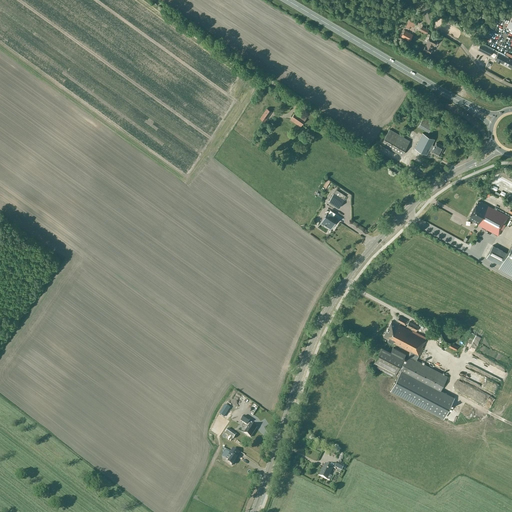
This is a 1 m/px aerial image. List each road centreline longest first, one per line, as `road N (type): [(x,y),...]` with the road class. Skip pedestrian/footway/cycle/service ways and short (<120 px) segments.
road 1 (tertiary): [(253,511),(322,319),(367,251),(424,194)]
road 2 (unclassified): [(261,75),(424,194)]
road 3 (trunk): [(458,101),(286,0)]
